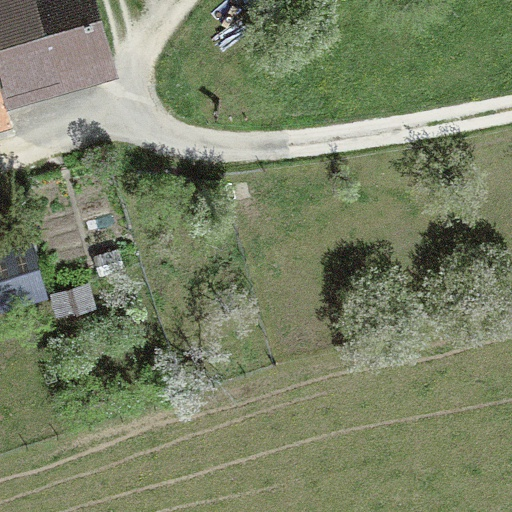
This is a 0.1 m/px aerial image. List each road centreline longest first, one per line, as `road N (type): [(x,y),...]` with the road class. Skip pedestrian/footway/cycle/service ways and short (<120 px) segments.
road 1 (track): [(511,107),(269,146),(181,141),(141,118),(127,80),(147,30),(174,0)]
road 2 (track): [(131,102),(0,146)]
